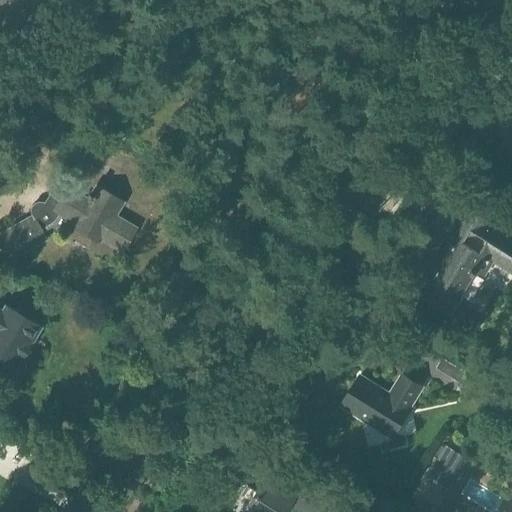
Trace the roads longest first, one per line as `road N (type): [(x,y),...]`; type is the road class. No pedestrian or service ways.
road 1 (secondary): [(424,0),(206,329),(100,511)]
road 2 (unclassified): [(0,112),(220,0)]
